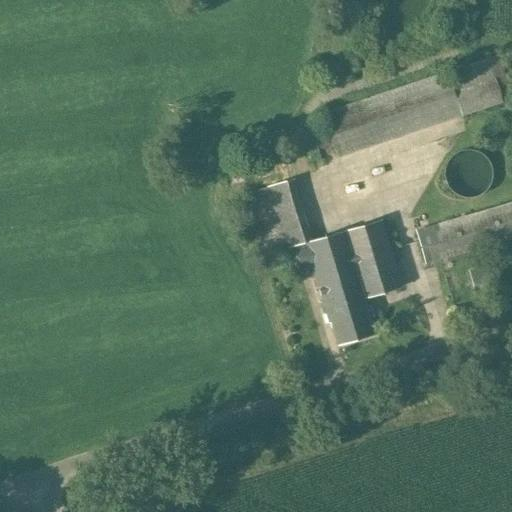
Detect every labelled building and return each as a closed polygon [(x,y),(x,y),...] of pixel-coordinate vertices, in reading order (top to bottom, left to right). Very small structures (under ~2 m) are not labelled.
[(406,136),(462,117),(511,100),(511,92),(507,76),(506,76),(499,56),(392,92),(406,136)] [(397,147),(383,106),(369,110),(382,152),(397,147)] [(318,159),(330,155),(315,108),(291,116),(299,139),(287,143),(291,155),(315,147),(318,159)] [(363,300),(401,288),(381,223),(313,243),(294,181),(248,196),(267,257),(288,251),(295,275),(313,270),(329,324),(332,323),(339,346),(373,336),(363,300)] [(426,265),(511,239),(511,203),(416,232),(426,265)] [(493,264),(468,271),(475,297),(501,290),(493,264)]
